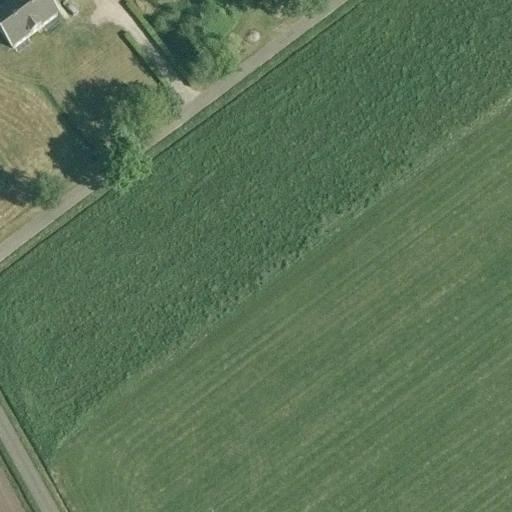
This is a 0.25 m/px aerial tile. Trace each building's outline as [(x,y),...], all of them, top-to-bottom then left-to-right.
[(0,0),(0,32),(13,50),(57,16),(47,3),(50,0),(0,0)] [(87,0),(85,8),(98,13),(103,0),(87,0)] [(163,29),(168,44),(194,35),(189,20),(163,29)] [(117,47),(128,68),(139,62),(128,41),(117,47)] [(136,81),(145,97),(162,87),(153,72),(136,81)] [(61,112),(71,106),(61,89),(51,95),(61,112)] [(76,105),(67,111),(77,125),(86,120),(76,105)]
